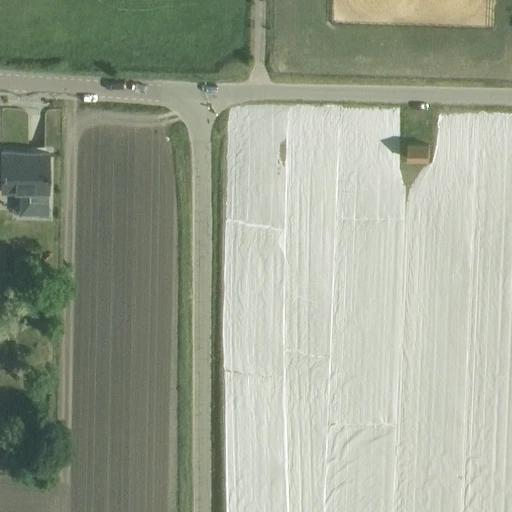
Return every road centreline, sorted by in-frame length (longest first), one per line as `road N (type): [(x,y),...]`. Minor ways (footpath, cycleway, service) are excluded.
road 1 (unclassified): [(198,511),(200,97)]
road 2 (unclassified): [(200,97),(511,105)]
road 3 (unclassified): [(0,84),(200,97)]
